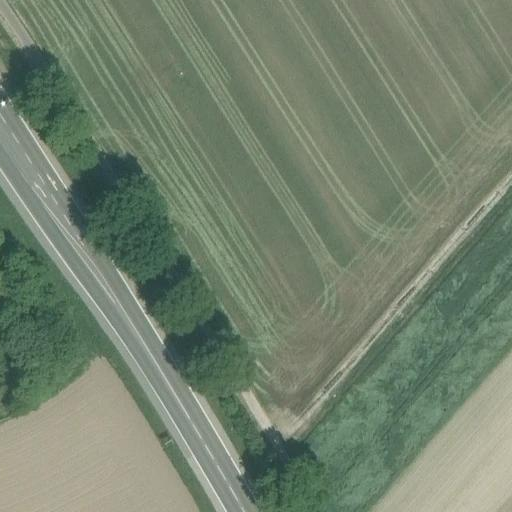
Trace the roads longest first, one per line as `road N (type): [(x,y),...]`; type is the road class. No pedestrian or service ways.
road 1 (track): [(314,511),(0,4)]
road 2 (secondary): [(0,127),(243,511)]
